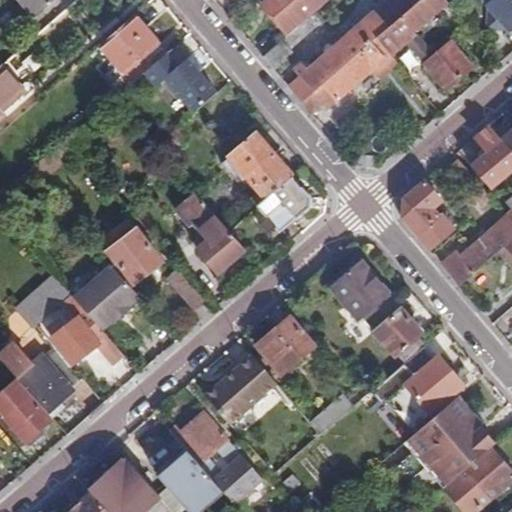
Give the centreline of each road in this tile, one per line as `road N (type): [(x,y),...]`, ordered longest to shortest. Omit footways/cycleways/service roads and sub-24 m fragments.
road 1 (residential): [(361,204),(7,511)]
road 2 (residential): [(183,0),(361,204)]
road 3 (residential): [(361,204),(511,380)]
road 4 (residential): [(511,78),(361,204)]
